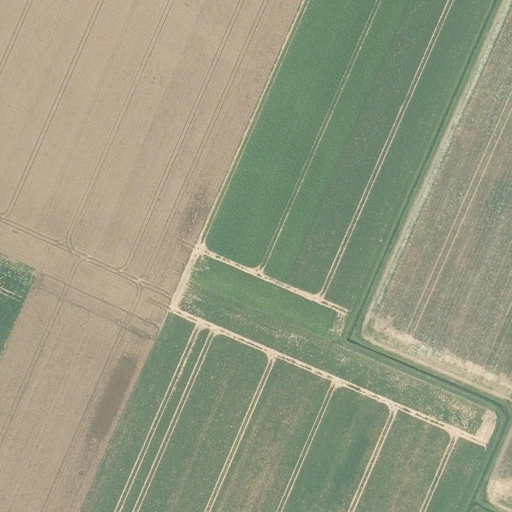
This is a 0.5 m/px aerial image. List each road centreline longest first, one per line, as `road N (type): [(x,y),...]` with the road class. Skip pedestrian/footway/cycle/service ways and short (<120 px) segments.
road 1 (track): [(490,0),(339,343),(502,412),(461,511)]
road 2 (track): [(511,403),(355,336),(502,0)]
